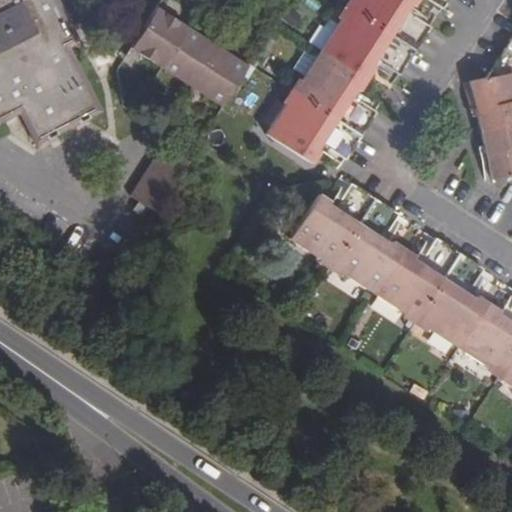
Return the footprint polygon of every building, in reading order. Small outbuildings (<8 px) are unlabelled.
[(0,0),(0,122),(19,114),(36,147),(103,112),(69,47),(81,41),(60,0),(0,0)] [(354,0),(267,136),(309,164),(320,146),(345,162),(376,113),(351,97),(375,62),(398,77),(431,28),(406,12),(413,0),(354,0)] [(424,0),(442,11),(448,0),(424,0)] [(130,49),(221,107),(247,68),(156,8),(130,49)] [(511,36),(484,79),(469,83),(491,180),(507,178),(511,180),(511,36)] [(127,197),(153,213),(186,162),(160,147),(127,197)] [(288,240),(511,383),(511,301),(502,317),(468,295),(483,270),(433,238),(418,263),(382,241),(398,216),(349,184),(333,209),(315,198),(288,240)]
